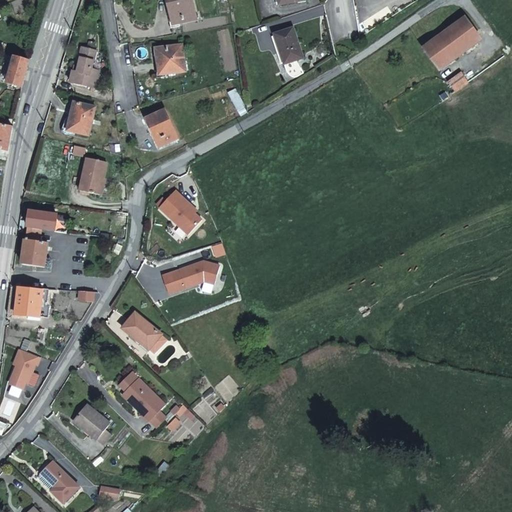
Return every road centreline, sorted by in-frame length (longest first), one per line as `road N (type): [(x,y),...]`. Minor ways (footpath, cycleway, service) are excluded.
road 1 (residential): [(0,454),(37,411),(113,290),(132,250),(147,178),(354,60),(441,0)]
road 2 (secondary): [(2,267),(26,126),(64,0)]
